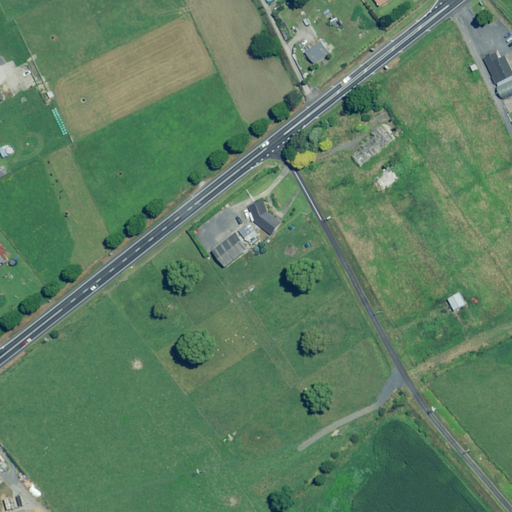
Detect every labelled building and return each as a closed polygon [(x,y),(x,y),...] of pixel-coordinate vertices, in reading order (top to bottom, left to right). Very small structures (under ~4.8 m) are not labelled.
[(327,47),(323,41),(307,53),(316,65),(332,53),(327,47)] [(496,94),(511,86),(511,79),(499,54),(495,56),(491,49),(477,57),(496,94)] [(22,97),(15,100),(20,109),(26,106),(22,97)] [(356,149),(347,156),(356,168),(396,139),(384,121),(353,144),(356,149)] [(399,180),(392,171),(376,183),(383,192),(399,180)] [(278,220),(263,208),(260,200),(244,206),(249,219),(267,232),(278,220)] [(252,241),(256,245),(261,241),(259,238),(261,236),(253,226),(249,229),(248,227),(241,232),(249,243),(252,241)] [(233,233),(209,250),(221,267),(246,250),(233,233)] [(467,306),(461,294),(450,300),(456,312),(467,306)]
